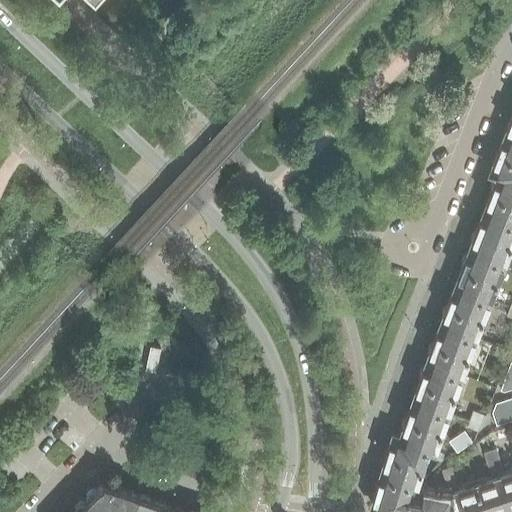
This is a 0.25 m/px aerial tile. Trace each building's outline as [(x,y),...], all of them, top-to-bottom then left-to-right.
[(505,12),(510,18),(511,15),(511,0),(493,0),(468,20),(479,33),(505,12)] [(511,133),(505,131),(489,170),(497,173),(511,178),(511,133)] [(511,220),(511,178),(497,173),(496,178),(492,180),(489,186),(491,190),(483,210),(511,220)] [(502,259),(511,233),(511,220),(483,210),(475,230),(472,232),(470,238),(471,242),(469,247),(502,259)] [(488,297),(502,259),(469,247),(467,253),(463,254),(461,261),(462,265),(454,284),(488,297)] [(488,297),(454,284),(446,304),(443,306),(441,312),(442,316),(437,329),(471,341),(488,297)] [(471,341),(437,329),(432,342),(429,344),(427,351),(428,354),(426,360),(459,372),(471,341)] [(495,345),(492,353),(502,357),(505,350),(495,345)] [(459,372),(426,360),(424,366),(420,368),(418,374),(419,378),(412,398),(445,409),(459,372)] [(511,385),(511,377),(505,375),(503,382),(511,385)] [(511,385),(503,382),(500,389),(503,391),(511,387),(511,385)] [(501,412),(508,409),(511,408),(511,396),(495,402),(492,412),(496,424),(504,422),(501,412)] [(445,409),(412,398),(405,419),(402,420),(400,427),(401,430),(399,435),(432,445),(445,409)] [(511,419),(508,409),(501,412),(504,422),(511,419)] [(482,414),(472,410),(466,426),(477,430),(482,414)] [(471,441),(463,429),(448,440),(456,451),(471,441)] [(436,446),(432,445),(399,435),(392,432),(380,471),(406,480),(412,481),(421,453),(440,459),(442,453),(435,450),(436,446)] [(489,449),(506,505),(511,503),(511,470),(503,473),(500,465),(494,448),(489,449)] [(474,483),(483,511),(484,511),(506,505),(489,449),(483,451),(488,469),(491,477),(474,483)] [(453,498),(457,511),(483,511),(474,483),(459,487),(453,466),(444,468),(453,498)] [(402,495),(406,480),(380,471),(371,503),(374,509),(388,511),(412,511),(415,499),(402,495)] [(118,500),(132,506),(135,494),(103,482),(83,503),(93,511),(111,511),(116,507),(114,506),(118,500)] [(457,511),(453,498),(419,487),(415,499),(412,511),(457,511)] [(152,511),(157,501),(135,494),(132,506),(129,511),(152,511)] [(178,511),(179,509),(157,501),(152,511),(178,511)] [(93,511),(83,503),(74,511),(93,511)]
